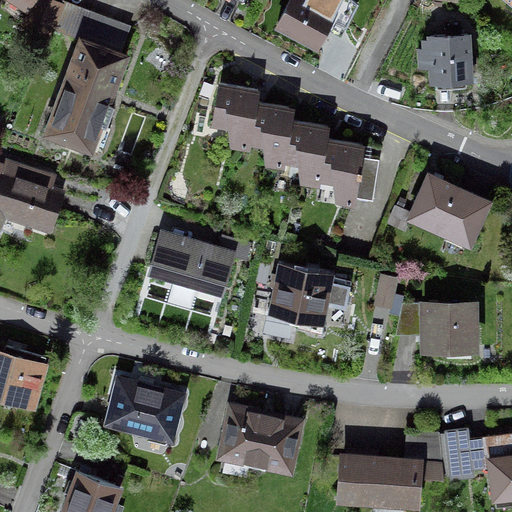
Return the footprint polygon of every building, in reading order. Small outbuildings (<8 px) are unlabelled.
[(49,26),(60,2),(54,0),(35,0),(24,25),(46,35),(49,26)] [(316,45),(330,19),(344,26),(357,3),(352,0),(289,0),(277,24),(316,45)] [(78,9),(60,2),(49,26),(68,33),(78,9)] [(68,33),(81,38),(90,13),(78,9),(68,33)] [(115,23),(90,13),(82,38),(106,47),(115,23)] [(106,47),(119,52),(128,28),(115,23),(106,47)] [(432,79),(470,77),(468,33),(430,35),(430,39),(422,39),(423,48),(418,48),(419,65),(431,65),(432,79)] [(106,47),(82,38),(47,130),(90,146),(99,121),(106,124),(114,102),(107,99),(124,54),(119,52),(106,47)] [(213,123),(229,125),(231,143),(248,146),(249,140),(250,130),(255,100),(257,88),(220,81),(215,112),(213,123)] [(255,100),(250,130),(249,140),(265,143),(266,161),(283,164),(286,148),(290,118),(293,106),(255,100)] [(284,158),(299,161),(301,180),(318,182),(319,177),(321,166),(325,136),(327,125),(290,118),(286,148),(284,158)] [(319,177),(335,179),(337,198),(352,201),(353,195),(360,155),(363,143),(334,138),(325,136),(321,166),(319,177)] [(379,158),(360,155),(353,195),(373,199),(379,158)] [(0,224),(4,216),(22,222),(25,216),(51,224),(62,191),(46,186),(50,174),(38,169),(15,162),(11,174),(0,170),(0,224)] [(429,173),(412,212),(395,205),(389,219),(406,226),(411,214),(468,240),(487,199),(429,173)] [(164,233),(154,267),(172,273),(171,277),(199,286),(201,281),(219,286),(229,252),(243,256),(247,241),(225,234),(221,250),(164,233)] [(283,266),(275,306),(295,310),(293,320),(315,324),(322,299),(344,304),(348,284),(326,280),(327,275),(283,266)] [(382,274),(376,303),(390,306),(396,277),(382,274)] [(395,333),(426,333),(426,312),(419,312),(419,301),(402,301),(395,333)] [(426,303),(426,312),(426,333),(426,343),(472,343),(472,303),(426,303)] [(0,392),(31,401),(44,356),(6,345),(4,352),(0,350),(0,392)] [(118,376),(107,420),(170,436),(182,392),(118,376)] [(289,468),(300,418),(258,408),(257,409),(231,404),(221,454),(289,468)] [(443,477),(442,463),(439,430),(407,428),(405,459),(343,455),(340,495),(416,500),(417,475),(443,477)] [(446,431),(452,476),(472,473),(471,466),(490,464),(494,496),(511,493),(511,432),(468,438),(467,429),(446,431)] [(109,507),(118,484),(79,469),(62,511),(115,511),(116,509),(109,507)]
